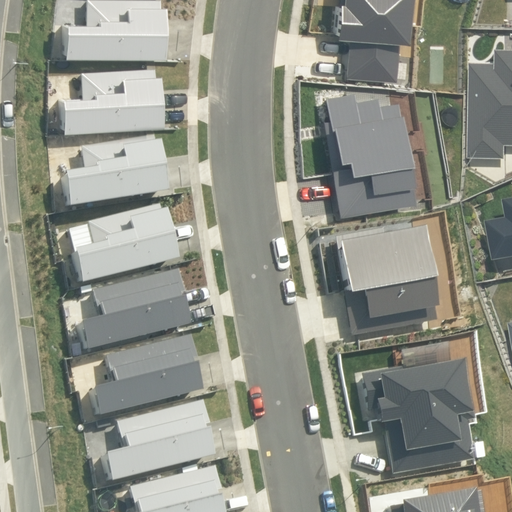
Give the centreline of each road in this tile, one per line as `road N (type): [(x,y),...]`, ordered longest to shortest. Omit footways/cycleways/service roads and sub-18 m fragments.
road 1 (residential): [(286,511),(230,178),(230,100),(246,0)]
road 2 (residential): [(19,511),(0,375)]
